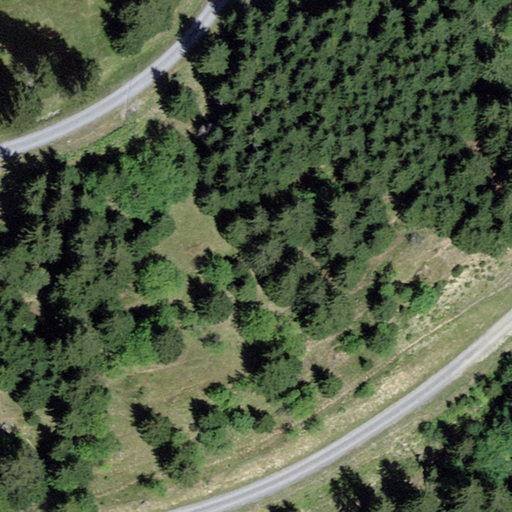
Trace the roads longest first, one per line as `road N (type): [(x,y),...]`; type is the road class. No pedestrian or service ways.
road 1 (track): [(511,327),(334,460),(221,511)]
road 2 (track): [(0,155),(38,144),(135,92),(225,0)]
